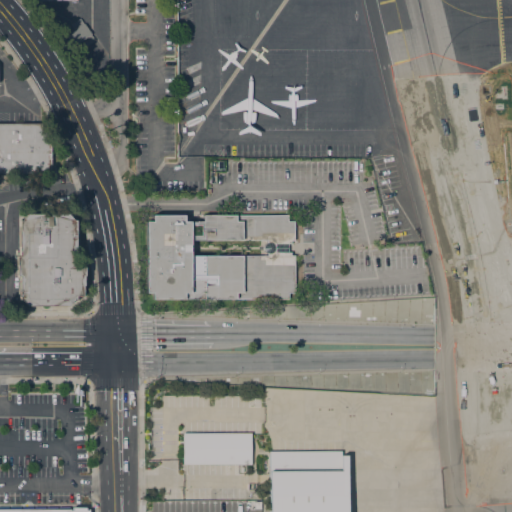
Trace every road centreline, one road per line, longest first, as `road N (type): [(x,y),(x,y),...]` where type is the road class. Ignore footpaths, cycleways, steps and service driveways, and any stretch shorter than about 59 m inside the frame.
road 1 (primary): [(115,360),(431,358)]
road 2 (primary): [(432,336),(213,334)]
road 3 (residential): [(92,169),(115,162),(120,140),(117,0)]
road 4 (secondary): [(117,511),(115,360)]
